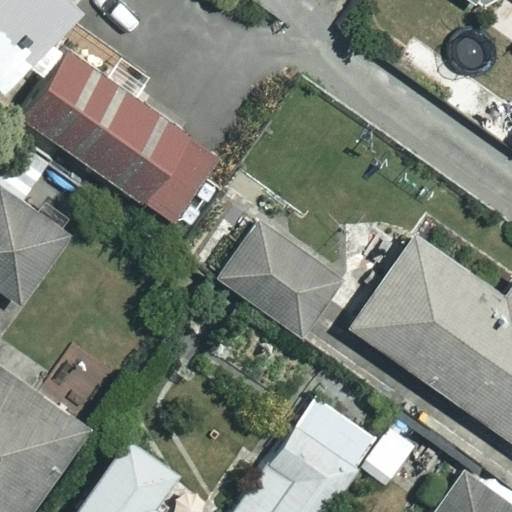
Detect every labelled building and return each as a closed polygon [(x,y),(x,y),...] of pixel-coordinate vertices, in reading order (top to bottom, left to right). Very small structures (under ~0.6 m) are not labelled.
[(0,0),(0,45),(46,0),(0,0)] [(436,50),(393,24),(373,55),(416,82),(436,50)] [(209,141),(47,40),(2,112),(164,213),(209,141)] [(511,120),(503,133),(511,139),(511,120)] [(329,171),(275,136),(244,185),(298,219),(329,171)] [(58,228),(0,189),(0,289),(11,297),(58,228)] [(329,265),(254,212),(211,273),(287,326),(329,265)] [(511,308),(395,232),(336,322),(511,437),(511,308)] [(0,511),(5,511),(72,419),(0,368),(0,511)] [(308,511),(363,429),(301,388),(219,511),(308,511)] [(163,466),(109,427),(48,511),(155,511),(138,500),(163,466)] [(511,511),(511,504),(448,462),(414,511),(511,511)]
